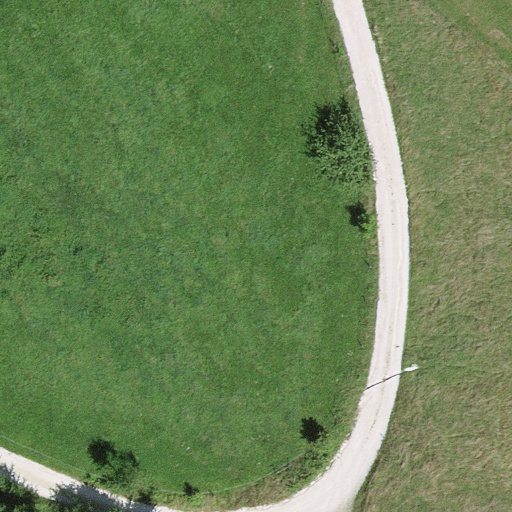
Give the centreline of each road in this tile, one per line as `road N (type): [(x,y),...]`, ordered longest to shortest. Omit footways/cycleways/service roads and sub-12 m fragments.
road 1 (track): [(312,511),(354,459),(380,355),(379,149),(336,0)]
road 2 (track): [(0,466),(136,511)]
